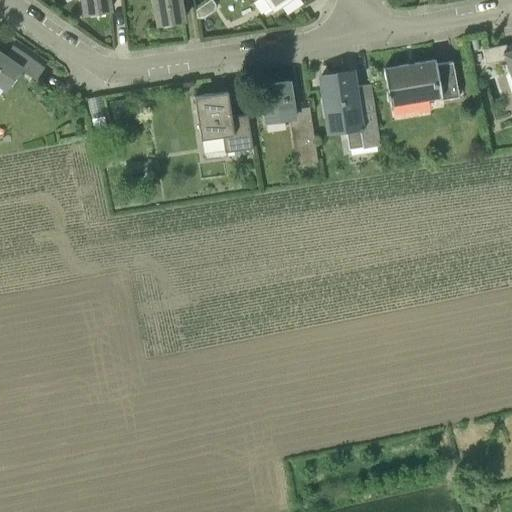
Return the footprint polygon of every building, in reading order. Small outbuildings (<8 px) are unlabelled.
[(82,0),(84,14),(111,10),(109,0),(82,0)] [(153,0),(158,24),(184,20),(180,0),(153,0)] [(203,16),(216,10),(217,4),(213,0),(209,0),(195,10),(196,18),(203,16)] [(483,48),(486,63),(505,59),(511,81),(511,46),(511,43),(483,48)] [(0,86),(6,91),(22,69),(29,74),(37,64),(12,47),(5,57),(0,53),(0,86)] [(384,68),(390,104),(442,97),(442,100),(459,96),(453,61),(437,64),(436,60),(384,68)] [(321,76),(327,118),(344,116),(349,149),(362,147),(363,148),(380,146),(373,96),(357,99),(352,71),(321,76)] [(260,86),(265,123),(289,119),(296,165),(318,162),(309,106),(294,109),(289,81),(260,86)] [(212,93),(194,96),(201,139),(222,136),(225,153),(252,148),(247,114),(231,116),(228,94),(213,96),(212,93)]
